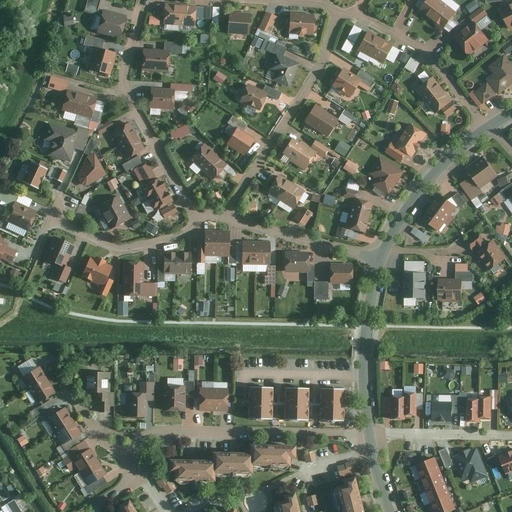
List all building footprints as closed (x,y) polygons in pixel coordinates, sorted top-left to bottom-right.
[(86,0),(84,11),(101,16),(102,11),(98,9),(100,0),(86,0)] [(428,0),(420,11),(432,20),(445,3),(440,0),(428,0)] [(466,5),(470,13),(480,8),(477,1),(466,5)] [(445,3),(432,20),(444,29),(457,12),(445,3)] [(511,28),(511,4),(501,11),(511,30),(511,28)] [(180,8),(163,6),(162,24),(179,25),(180,8)] [(198,9),(180,8),(179,25),(197,26),(198,9)] [(472,17),(476,22),(487,13),(483,8),(472,17)] [(121,39),(127,15),(103,9),(102,11),(101,16),(97,32),(121,39)] [(250,35),(251,13),(228,11),(227,33),(250,35)] [(270,34),(277,16),(267,12),(259,29),(270,34)] [(72,16),(62,17),(63,26),(73,25),(72,16)] [(159,16),(148,16),(148,25),(159,25),(159,16)] [(315,18),(289,16),(288,33),(297,33),(298,36),(304,36),(306,34),(314,34),(315,18)] [(210,23),(202,22),(201,29),(209,30),(210,23)] [(476,22),(455,37),(469,55),(490,40),(476,22)] [(372,57),(382,37),(369,30),(358,50),(372,57)] [(94,49),(101,51),(104,41),(86,35),(83,45),(94,49)] [(382,37),(372,57),(384,64),(395,44),(382,37)] [(164,42),(164,53),(168,54),(182,54),(182,43),(164,42)] [(266,50),(276,54),(283,57),(286,49),(270,42),(266,50)] [(353,46),(346,42),(342,49),(349,53),(353,46)] [(511,45),(510,42),(502,48),(507,54),(511,50),(511,45)] [(315,52),(311,44),(305,46),(308,55),(315,52)] [(87,69),(107,76),(113,55),(101,51),(94,49),(87,69)] [(167,72),(168,54),(164,53),(142,52),(141,71),(167,72)] [(412,56),(405,52),(398,63),(405,67),(412,56)] [(269,70),(276,73),(272,80),(289,87),(299,63),(283,57),(276,54),(269,70)] [(495,74),(488,79),(500,95),(511,86),(511,62),(506,55),(490,67),(495,74)] [(247,56),(243,67),(252,70),(257,59),(247,56)] [(414,73),(420,63),(412,58),(406,68),(414,73)] [(68,64),(67,73),(77,74),(78,65),(68,64)] [(342,69),(332,86),(350,98),(361,81),(356,78),(342,69)] [(361,70),(356,78),(361,81),(371,87),(375,79),(361,70)] [(225,77),(218,72),(213,79),(220,84),(225,77)] [(67,82),(50,78),(48,86),(64,91),(67,82)] [(416,91),(426,103),(443,90),(433,78),(416,91)] [(170,83),(170,90),(174,91),(192,92),(193,85),(170,83)] [(404,88),(398,83),(393,90),(400,94),(404,88)] [(488,83),(476,93),(484,104),(497,94),(488,83)] [(267,95),(268,93),(263,91),(249,84),(240,102),(260,111),(267,95)] [(268,93),(267,95),(279,100),(282,93),(265,86),(263,91),(268,93)] [(173,110),(174,91),(170,90),(151,90),(150,108),(173,110)] [(426,103),(436,116),(443,110),(453,102),(443,90),(426,103)] [(81,97),(67,93),(62,109),(77,113),(81,97)] [(96,101),(81,97),(77,113),(92,117),(96,101)] [(195,103),(189,99),(182,108),(188,113),(195,103)] [(391,99),(387,112),(395,115),(400,102),(391,99)] [(458,109),(453,102),(443,110),(448,117),(458,109)] [(338,122),(314,107),(303,125),(327,140),(338,122)] [(355,116),(345,110),(339,120),(349,126),(355,116)] [(237,130),(242,133),(247,127),(233,116),(228,123),(237,130)] [(111,121),(96,129),(99,135),(114,127),(111,121)] [(42,140),(50,142),(46,155),(70,162),(73,149),(78,131),(74,130),(47,123),(42,140)] [(112,133),(119,146),(135,138),(128,125),(112,133)] [(409,153),(414,156),(427,135),(411,125),(398,146),(409,153)] [(452,125),(443,125),(442,134),(451,135),(452,125)] [(184,127),(177,130),(182,139),(189,136),(184,127)] [(75,128),(74,130),(78,131),(73,149),(83,151),(88,131),(75,128)] [(244,156),(254,142),(242,133),(237,130),(226,144),(244,156)] [(91,137),(83,153),(89,156),(91,152),(97,148),(91,137)] [(119,146),(126,159),(142,151),(135,138),(119,146)] [(280,155),(303,171),(315,155),(310,151),(292,139),(280,155)] [(316,141),(310,151),(315,155),(323,160),(329,150),(316,141)] [(351,146),(341,141),(335,151),(344,157),(351,146)] [(409,153),(398,146),(393,143),(388,153),(403,162),(409,153)] [(213,155),(202,145),(189,158),(200,169),(213,155)] [(85,187),(106,175),(94,154),(89,156),(86,157),(78,175),(78,180),(81,185),(85,187)] [(224,166),(213,155),(200,169),(212,179),(224,166)] [(137,156),(122,165),(126,172),(141,163),(137,156)] [(497,177),(482,157),(465,169),(472,178),(481,189),(497,177)] [(371,174),(377,178),(373,184),(390,194),(396,185),(403,173),(381,159),(371,174)] [(21,182),(38,189),(49,165),(40,160),(38,166),(29,162),(21,182)] [(358,166),(349,161),(344,168),(353,174),(358,166)] [(148,162),(135,169),(143,184),(156,177),(148,162)] [(61,183),(66,172),(58,169),(53,179),(61,183)] [(166,190),(160,177),(140,188),(147,201),(166,190)] [(507,177),(499,180),(502,187),(510,184),(507,177)] [(481,189),(472,178),(461,185),(473,200),(484,193),(481,189)] [(114,179),(107,183),(111,191),(118,187),(114,179)] [(290,187),(276,179),(267,195),(280,203),(290,187)] [(508,200),(511,198),(511,197),(511,185),(502,193),(508,200)] [(303,196),(290,187),(280,203),(293,211),(303,196)] [(0,201),(12,207),(14,202),(15,202),(19,194),(7,189),(0,201)] [(354,199),(357,200),(359,192),(346,189),(343,198),(354,200),(354,199)] [(173,202),(166,190),(147,201),(153,213),(173,202)] [(221,201),(218,192),(213,194),(216,203),(221,201)] [(321,195),(313,194),(312,201),(319,203),(321,195)] [(467,203),(460,194),(454,198),(461,208),(467,203)] [(89,197),(85,195),(81,204),(85,205),(89,197)] [(452,216),(458,207),(443,195),(433,207),(452,222),(455,219),(452,216)] [(336,199),(325,196),(323,204),(334,206),(336,199)] [(99,209),(104,219),(124,208),(118,198),(99,209)] [(138,198),(130,202),(133,208),(141,204),(138,198)] [(368,219),(372,204),(357,200),(354,199),(354,200),(350,214),(368,219)] [(5,222),(27,232),(37,212),(15,202),(14,202),(12,207),(5,222)] [(255,203),(246,204),(247,213),(256,212),(255,203)] [(173,205),(160,212),(164,219),(177,213),(173,205)] [(450,226),(452,222),(433,207),(424,219),(440,231),(446,224),(450,226)] [(104,219),(110,229),(129,218),(124,208),(104,219)] [(302,208),(295,219),(305,225),(312,214),(302,208)] [(364,234),(368,219),(350,214),(346,230),(364,234)] [(137,220),(131,223),(134,229),(140,226),(137,220)] [(158,229),(151,224),(147,232),(154,236),(158,229)] [(413,224),(408,230),(422,241),(427,235),(413,224)] [(502,226),(498,226),(497,234),(510,236),(511,226),(503,224),(502,226)] [(358,234),(338,230),(336,236),(357,240),(358,234)] [(217,231),(205,231),(204,246),(204,257),(216,257),(217,231)] [(230,232),(217,231),(216,257),(229,257),(230,232)] [(0,258),(10,263),(16,252),(6,248),(7,244),(2,242),(0,233),(0,258)] [(477,250),(480,253),(489,246),(479,233),(468,241),(476,251),(477,250)] [(64,266),(72,248),(53,239),(43,259),(57,266),(62,269),(64,266)] [(255,244),(241,245),(241,266),(256,266),(255,244)] [(270,244),(255,244),(256,266),(270,265),(270,244)] [(490,271),(504,262),(492,244),(489,246),(480,253),(478,254),(490,271)] [(204,257),(204,246),(197,246),(197,255),(196,263),(204,263),(204,257)] [(309,266),(309,254),(284,254),(284,272),(309,272),(309,266)] [(178,255),(164,255),(164,264),(164,275),(177,275),(178,255)] [(191,255),(178,255),(177,275),(191,275),(191,263),(191,255)] [(106,279),(112,267),(90,257),(80,278),(100,287),(103,286),(106,279)] [(143,284),(144,264),(123,264),(122,295),(143,296),(143,284)] [(405,264),(405,275),(428,275),(428,264),(405,264)] [(71,269),(64,266),(62,269),(57,266),(51,280),(65,285),(71,269)] [(353,283),(353,266),(331,266),(331,283),(353,283)] [(275,285),(275,267),(269,267),(268,277),(265,276),(265,285),(275,285)] [(19,271),(13,269),(10,278),(16,280),(19,271)] [(474,273),(457,272),(457,281),(473,282),(474,273)] [(405,275),(405,299),(428,299),(428,275),(405,275)] [(113,282),(106,279),(103,286),(100,287),(97,294),(106,298),(113,282)] [(328,283),(315,282),(314,300),(327,300),(328,283)] [(462,300),(462,283),(439,283),(439,300),(462,300)] [(157,284),(143,284),(143,296),(157,297),(157,284)] [(67,288),(60,285),(57,293),(65,295),(67,288)] [(285,298),(289,288),(281,285),(277,295),(285,298)] [(483,294),(475,298),(480,305),(487,300),(483,294)] [(128,316),(128,301),(117,301),(117,316),(128,316)] [(208,304),(199,303),(198,312),(207,313),(208,304)] [(195,355),(195,365),(203,365),(203,355),(195,355)] [(183,358),(173,359),(173,371),(183,371),(183,358)] [(424,365),(415,365),(415,375),(423,375),(424,365)] [(44,383),(36,370),(20,380),(28,394),(44,383)] [(83,374),(84,393),(93,393),(93,402),(97,401),(97,413),(113,413),(113,401),(112,401),(112,393),(108,393),(108,374),(83,374)] [(509,375),(501,375),(501,383),(509,384),(509,375)] [(52,396),(44,383),(28,394),(36,407),(52,396)] [(143,417),(144,401),(152,401),(152,385),(139,385),(139,394),(126,394),(125,417),(143,417)] [(161,412),(181,412),(182,388),(162,387),(161,412)] [(249,421),(273,421),(273,389),(249,389),(249,421)] [(283,421),(307,421),(308,390),(283,389),(283,421)] [(319,422),(343,422),(344,391),(320,390),(319,422)] [(228,412),(228,392),(196,392),(196,412),(228,412)] [(403,399),(403,419),(415,418),(415,395),(403,395),(403,399)] [(453,396),(453,404),(453,415),(462,414),(462,396),(453,396)] [(479,419),(490,419),(490,398),(479,398),(479,402),(479,419)] [(391,399),(392,422),(403,422),(403,419),(403,399),(391,399)] [(467,423),(479,423),(479,419),(479,402),(467,402),(467,423)] [(431,423),(453,423),(453,415),(453,404),(431,404),(431,423)] [(47,420),(55,433),(71,424),(63,411),(47,420)] [(55,433),(63,446),(78,437),(71,424),(55,433)] [(17,439),(21,446),(28,442),(24,435),(17,439)] [(295,449),(252,448),(252,456),(251,466),(289,466),(289,459),(295,459),(295,449)] [(454,466),(447,450),(440,453),(447,469),(454,466)] [(313,451),(303,454),(305,463),(305,464),(315,461),(313,451)] [(486,476),(477,451),(454,460),(460,478),(467,476),(470,482),(486,476)] [(72,460),(80,473),(95,465),(87,452),(72,460)] [(505,473),(511,470),(511,452),(499,457),(505,473)] [(252,456),(213,455),(213,463),(213,471),(251,472),(251,466),(252,456)] [(413,457),(405,456),(405,466),(413,466),(413,457)] [(344,463),(344,464),(345,468),(347,468),(348,473),(356,471),(354,461),(344,463)] [(424,480),(442,474),(438,461),(419,468),(424,480)] [(213,471),(213,463),(171,463),(171,469),(177,469),(176,481),(213,482),(213,471)] [(340,465),(336,466),(338,477),(348,475),(348,473),(347,468),(345,468),(344,464),(340,465)] [(80,473),(88,487),(103,478),(95,465),(80,473)] [(36,470),(39,476),(47,472),(44,466),(36,470)] [(428,493),(447,486),(442,474),(424,480),(428,493)] [(164,485),(168,482),(163,475),(154,480),(157,485),(159,489),(161,488),(164,486),(164,485)] [(363,511),(361,501),(354,475),(344,477),(346,482),(337,485),(344,511),(363,511)] [(161,488),(166,496),(174,491),(175,490),(169,481),(168,482),(164,485),(164,486),(161,488)] [(433,506),(452,499),(447,486),(428,493),(433,506)] [(306,497),(308,507),(317,505),(315,495),(306,497)] [(298,511),(295,496),(285,499),(287,504),(278,506),(279,511),(298,511)] [(435,511),(455,511),(456,511),(452,499),(433,506),(435,511)] [(19,511),(20,511),(13,500),(7,503),(12,511),(19,511)]
